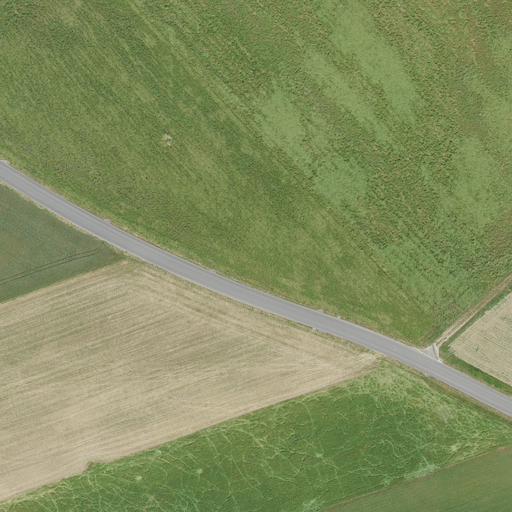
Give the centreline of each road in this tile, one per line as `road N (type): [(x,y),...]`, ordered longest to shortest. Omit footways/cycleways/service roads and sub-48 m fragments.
road 1 (tertiary): [(511,406),(382,344),(176,265),(0,169)]
road 2 (track): [(421,363),(511,281)]
